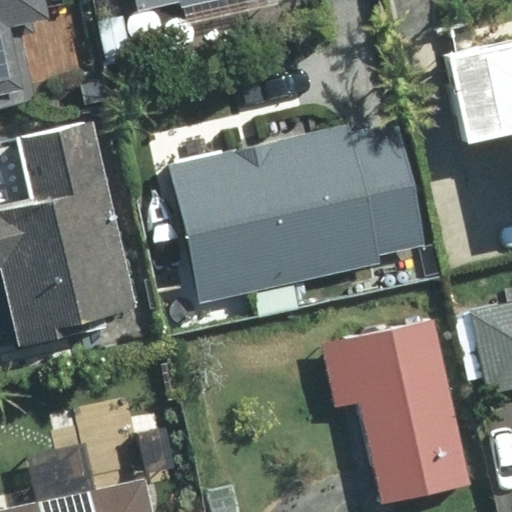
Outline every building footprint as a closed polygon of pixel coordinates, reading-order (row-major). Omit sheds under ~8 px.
[(0,0),(0,102),(18,98),(2,21),(16,18),(12,0),(0,0)] [(115,0),(117,10),(162,0),(115,0)] [(511,39),(429,59),(447,139),(499,128),(511,185),(511,39)] [(0,343),(120,318),(77,122),(0,138),(0,343)] [(158,167),(188,299),(362,260),(360,253),(409,242),(382,126),(333,138),(331,128),(158,167)] [(511,302),(458,314),(474,391),(511,382),(511,302)] [(464,483),(426,318),(315,343),(329,407),(351,402),(374,503),(464,483)] [(0,511),(133,511),(128,482),(0,509),(0,511)]
